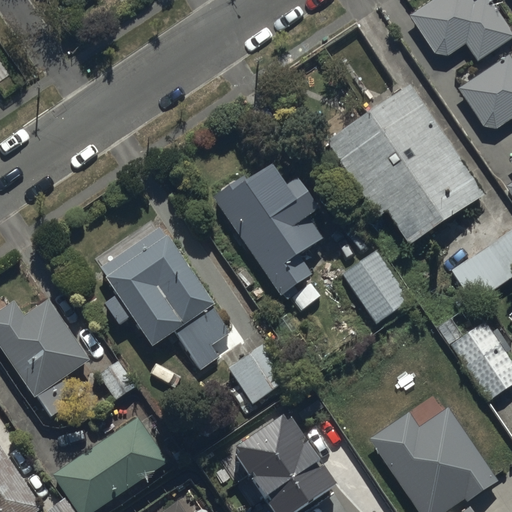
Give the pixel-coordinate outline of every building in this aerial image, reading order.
[(437,54),(462,37),(475,55),(511,31),(489,0),(419,0),(406,9),(437,54)] [(487,129),(511,111),(511,55),(507,49),(456,83),(487,129)] [(324,135),(401,248),(484,191),(407,78),(324,135)] [(511,150),(507,154),(511,160),(511,161),(511,175),(503,182),(511,195),(511,150)] [(247,177),(215,200),(287,303),(291,301),(299,312),(321,297),(308,279),(314,275),(301,255),(325,238),(311,218),(323,210),(300,178),(289,185),(274,164),(249,181),(247,177)] [(511,223),(450,265),(472,297),(511,269),(511,223)] [(217,304),(170,236),(167,238),(160,227),(101,267),(120,293),(105,303),(120,325),(133,317),(154,347),(173,334),(199,371),(221,355),(214,345),(231,333),(213,307),(217,304)] [(340,269),(375,322),(411,298),(375,245),(340,269)] [(14,302),(0,310),(0,340),(50,417),(78,399),(65,379),(92,362),(52,300),(24,318),(14,302)] [(448,341),(489,400),(511,384),(511,362),(481,318),(448,341)] [(272,340),(229,370),(253,405),(297,374),(272,340)] [(118,361),(98,374),(116,401),(136,388),(118,361)] [(420,511),(447,511),(494,480),(444,405),(417,423),(406,408),(367,435),(378,450),(420,511)] [(139,412),(53,470),(80,511),(87,511),(170,458),(139,412)] [(342,429),(309,449),(318,463),(312,466),(324,485),(329,482),(332,486),(364,467),(342,429)] [(0,511),(37,511),(43,508),(2,447),(0,448),(0,511)] [(300,491),(267,511),(359,511),(343,487),(311,508),(300,491)] [(75,511),(65,497),(46,511),(75,511)] [(186,511),(179,500),(161,511),(186,511)] [(454,511),(474,511),(468,503),(454,511)]
